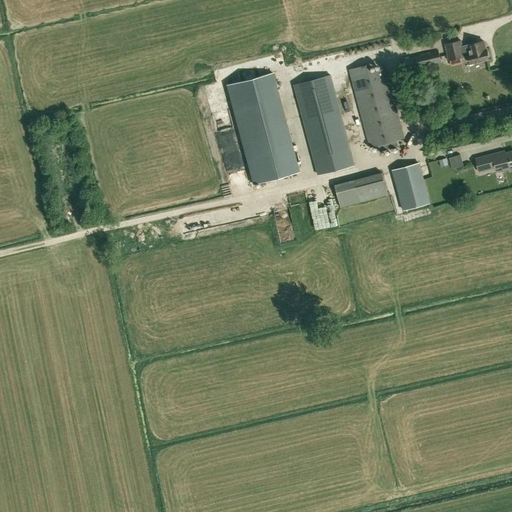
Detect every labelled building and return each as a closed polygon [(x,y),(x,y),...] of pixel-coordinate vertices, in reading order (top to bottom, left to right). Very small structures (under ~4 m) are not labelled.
[(449,60),(469,56),(467,45),(466,44),(463,45),(461,39),(444,44),(449,60)] [(467,45),(469,56),(471,63),(489,59),(487,49),(486,50),(484,41),(467,45)] [(442,62),(438,50),(413,56),(413,57),(405,60),(408,70),(427,66),(440,63),(442,62)] [(378,145),(397,140),(405,138),(386,68),(372,72),(370,63),(349,69),(369,148),(378,145)] [(355,165),(331,74),(293,84),(318,175),(355,165)] [(235,110),(267,221),(310,209),(279,97),(235,110)] [(447,115),(456,113),(453,100),(444,102),(447,115)] [(495,135),(446,144),(447,150),(460,148),(461,154),(466,153),(465,148),(497,142),(495,135)] [(511,151),(506,153),(505,150),(475,158),(479,172),(497,168),(496,165),(501,164),(502,166),(503,170),(511,167),(511,151)] [(448,165),(446,158),(438,160),(440,167),(448,165)] [(403,210),(430,203),(419,163),(393,170),(403,210)] [(335,184),(341,208),(388,195),(382,172),(335,184)] [(322,184),(308,188),(319,227),(332,224),(322,184)] [(460,194),(467,192),(466,186),(458,187),(460,194)]
